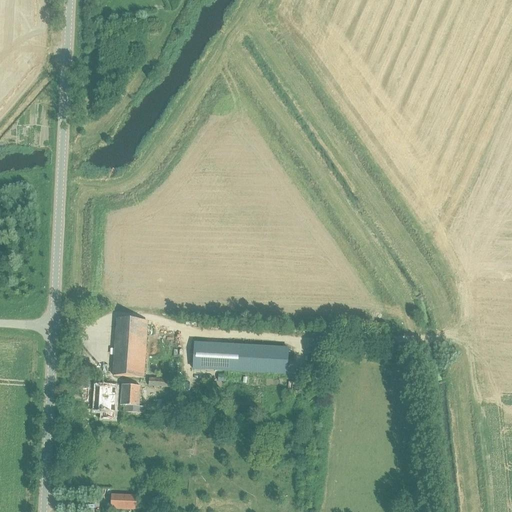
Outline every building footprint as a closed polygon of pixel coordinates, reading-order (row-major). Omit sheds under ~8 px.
[(113,376),(144,378),(148,322),(117,320),(113,376)] [(194,370),(287,375),(289,349),(195,344),(194,370)] [(149,386),(173,388),(173,380),(150,379),(149,386)] [(123,386),(121,406),(125,406),(124,413),(140,414),(141,407),(137,407),(138,387),(123,386)] [(100,388),(98,412),(105,412),(105,419),(116,420),(119,389),(100,388)] [(112,509),(137,510),(137,497),(113,496),(112,509)]
